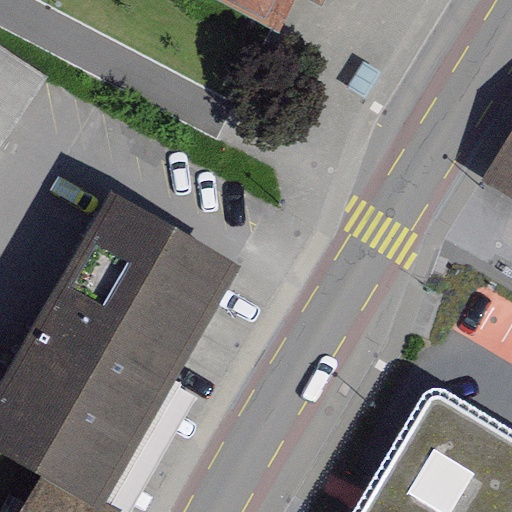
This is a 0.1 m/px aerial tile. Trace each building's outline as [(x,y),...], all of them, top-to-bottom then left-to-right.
[(245,0),(292,23),(303,0),(245,0)] [(0,158),(54,76),(0,40),(0,158)] [(511,138),(485,181),(511,198),(511,138)] [(248,269),(118,196),(0,404),(0,451),(44,477),(24,511),(141,511),(142,510),(119,497),(248,269)] [(511,511),(511,430),(431,383),(354,511),(511,511)]
